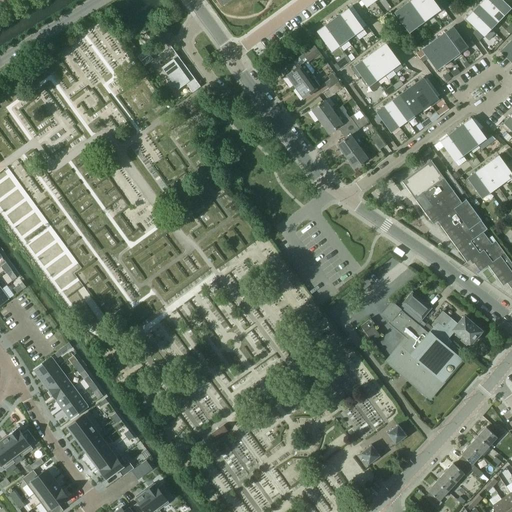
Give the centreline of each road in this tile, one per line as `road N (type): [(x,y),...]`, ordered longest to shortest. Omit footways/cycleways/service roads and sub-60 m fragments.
road 1 (track): [(168,219),(117,256),(139,287),(195,246),(292,372)]
road 2 (track): [(277,511),(389,425),(330,346)]
road 3 (track): [(234,264),(364,442)]
road 4 (track): [(20,152),(133,305),(154,291)]
road 5 (track): [(133,336),(258,511)]
road 6 (tertiary): [(511,318),(345,198)]
road 7 (tertiary): [(345,198),(315,174),(231,56)]
road 8 (track): [(33,144),(7,108),(50,78),(94,139)]
road 9 (track): [(293,429),(191,291)]
road 10 (track): [(159,120),(230,218),(195,246)]
road 11 (track): [(219,275),(256,251),(327,348)]
road 12 (track): [(84,322),(103,340),(126,339),(215,273)]
road 13 (tertiary): [(388,495),(495,378)]
road 14 (residential): [(345,198),(472,104)]
road 15 (residential): [(8,378),(97,502)]
road 16 (track): [(124,339),(117,356),(126,378),(154,406),(162,428),(181,444),(197,445)]
road 17 (track): [(142,329),(215,427)]
